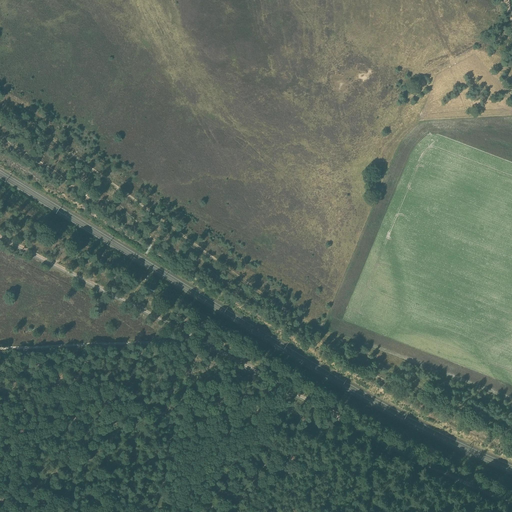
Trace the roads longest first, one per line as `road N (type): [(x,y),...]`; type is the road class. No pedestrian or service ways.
road 1 (track): [(511,430),(269,300),(0,105)]
road 2 (track): [(0,235),(511,502)]
road 3 (track): [(0,347),(189,338)]
